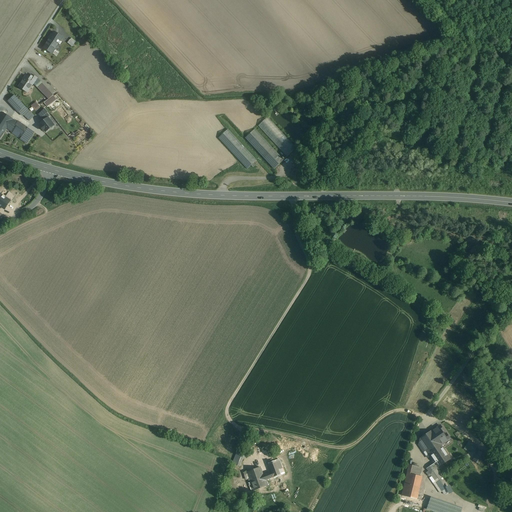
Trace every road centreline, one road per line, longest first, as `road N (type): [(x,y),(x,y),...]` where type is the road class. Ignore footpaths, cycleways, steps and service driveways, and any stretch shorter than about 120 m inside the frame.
road 1 (secondary): [(511,202),(206,195),(51,169)]
road 2 (track): [(292,194),(306,270),(222,402),(252,456)]
road 3 (track): [(427,417),(390,411),(342,448),(241,429)]
road 4 (unclassified): [(511,303),(458,364),(427,417)]
road 5 (track): [(511,502),(497,493),(484,446),(446,419),(427,417)]
